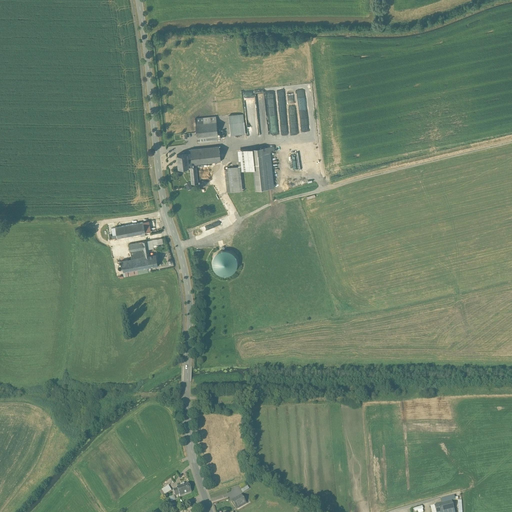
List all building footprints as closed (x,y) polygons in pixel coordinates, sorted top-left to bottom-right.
[(228,116),(231,135),(246,134),(243,114),(228,116)] [(203,137),(218,135),(216,117),(195,119),(197,140),(203,140),(203,137)] [(254,169),(256,189),(274,187),(270,150),(274,150),(274,146),(241,150),(243,170),(254,169)] [(192,159),(188,159),(189,167),(191,167),(192,183),(198,183),(196,164),(220,161),(219,147),(191,149),(191,154),(192,159)] [(307,172),(305,151),(296,152),(298,173),(307,172)] [(177,155),(178,168),(189,167),(188,159),(187,154),(177,155)] [(237,166),(227,168),(230,192),(240,191),(237,166)] [(143,222),(116,228),(118,238),(145,233),(143,222)] [(115,224),(107,225),(109,240),(118,238),(116,228),(115,228),(115,224)] [(138,269),(149,267),(147,256),(150,255),(147,241),(129,244),(131,259),(121,260),(122,267),(121,268),(120,269),(119,268),(118,268),(119,274),(124,273),(124,276),(138,274),(138,269)] [(228,250),(223,250),(218,251),(215,255),(212,259),(212,264),(213,269),(217,272),(221,275),(226,275),(231,273),(234,270),(237,266),(237,261),(235,256),(232,253),(228,250)] [(156,254),(147,256),(149,267),(158,265),(156,254)] [(188,483),(177,487),(179,493),(180,496),(191,491),(188,483)] [(169,484),(162,488),(165,494),(172,490),(169,484)] [(240,500),(238,497),(233,500),(237,508),(244,504),(241,500),(240,500)] [(452,501),(434,505),(435,511),(448,511),(454,510),(452,501)]
